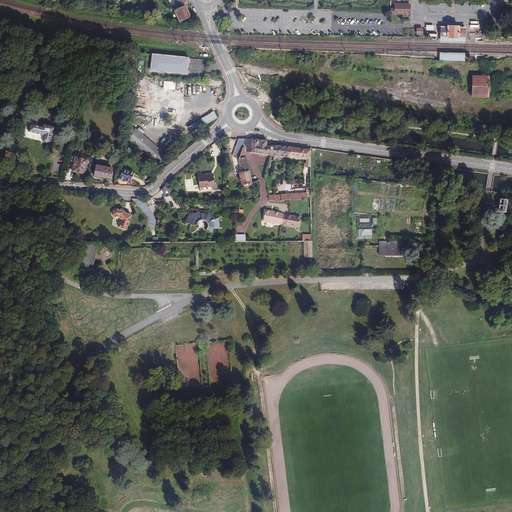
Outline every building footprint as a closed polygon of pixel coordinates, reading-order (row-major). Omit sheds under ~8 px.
[(410,13),(410,4),(407,4),(405,4),(405,6),(404,6),(395,6),(395,8),(391,8),(390,11),(404,11),(404,13),(410,13)] [(190,17),(185,7),(175,11),(179,22),(190,17)] [(459,26),(448,26),(448,28),(440,27),(440,32),(440,37),(448,37),(451,38),(459,38),(465,38),(465,33),(465,28),(459,28),(459,26)] [(187,75),(188,59),(152,55),(150,72),(187,75)] [(314,59),(295,56),(293,67),(313,69),(314,59)] [(488,75),(473,75),(473,97),(488,97),(488,75)] [(174,90),(175,82),(163,82),(163,90),(174,90)] [(199,119),(203,126),(217,118),(213,112),(199,119)] [(203,127),(199,121),(190,127),(182,134),(186,140),(203,130),(203,127)] [(166,154),(142,135),(145,132),(137,126),(126,139),(158,165),(166,154)] [(48,146),(52,130),(41,127),(40,130),(29,127),(28,135),(44,139),(42,145),(48,146)] [(242,153),(246,141),(241,141),(235,158),(239,161),(242,153)] [(251,154),(253,141),(246,141),(242,153),(246,154),(251,154)] [(267,144),(267,142),(253,141),(251,154),(261,156),(271,157),(273,157),(275,157),(286,159),(287,148),(272,147),(267,147),(267,144)] [(311,167),(311,151),(293,148),(291,159),(306,161),(306,167),(311,167)] [(72,173),(82,175),(82,172),(84,172),(87,162),(75,159),(72,173)] [(250,172),(247,160),(239,161),(241,168),(244,173),(250,172)] [(111,180),(113,169),(101,167),(102,164),(97,163),(94,177),(111,180)] [(214,169),(207,168),(207,170),(202,169),(202,168),(202,165),(199,165),(198,180),(209,181),(212,185),(217,181),(213,176),(214,169)] [(133,177),(129,175),(123,172),(119,181),(125,184),(129,186),(133,177)] [(253,185),(250,172),(244,173),(244,174),(240,175),(243,187),(245,186),(245,188),(249,187),(249,186),(253,185)] [(253,185),(259,184),(260,184),(263,179),(254,181),(252,172),(250,172),(253,185)] [(311,200),(311,189),(308,189),(308,194),(287,197),(287,202),(311,200)] [(357,208),(370,208),(370,196),(357,196),(357,208)] [(155,219),(139,197),(134,201),(150,223),(155,219)] [(500,201),(498,213),(506,215),(508,203),(500,201)] [(127,232),(132,218),(126,216),(123,211),(117,209),(114,211),(113,215),(113,219),(118,219),(122,222),(120,230),(127,232)] [(284,216),(284,215),(280,214),(280,213),(276,212),(275,214),(272,213),(272,212),(267,210),(264,221),(278,224),(282,225),(284,216)] [(195,228),(200,228),(200,227),(202,225),(204,223),(206,223),(208,224),(210,227),(210,228),(209,231),(214,235),(216,230),(222,231),(220,220),(217,222),(212,217),(212,215),(206,213),(203,214),(197,217),(196,216),(195,217),(194,216),(189,224),(190,225),(190,226),(195,227),(195,228)] [(288,217),(284,216),(282,225),(287,226),(286,226),(300,229),(302,219),(297,218),(296,219),(294,218),(294,217),(289,216),(288,217)] [(372,228),(359,228),(359,238),(372,239),(372,228)] [(378,244),(378,253),(402,253),(402,245),(393,245),(393,241),(386,241),(385,244),(378,244)] [(310,257),(312,242),(303,242),(302,257),(310,257)] [(89,272),(92,244),(81,244),(77,271),(76,277),(79,281),(81,271),(89,272)]
